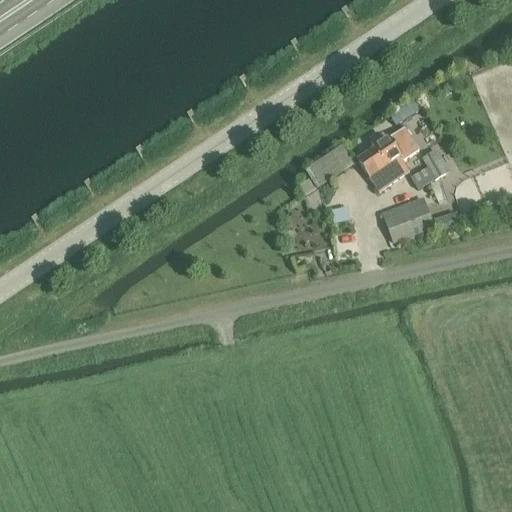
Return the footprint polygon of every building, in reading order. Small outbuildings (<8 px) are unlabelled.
[(414,101),(387,118),(395,130),(422,113),(414,101)] [(402,165),(410,159),(419,153),(411,141),(402,147),(396,137),(386,143),(382,137),(369,146),(374,152),(357,164),(379,195),(409,174),(402,165)] [(317,191),(354,167),(342,149),(306,173),(317,191)] [(417,192),(434,182),(448,174),(436,153),(422,161),(428,171),(411,181),(417,192)] [(422,201),(381,217),(393,248),(434,231),(422,201)] [(495,203),(476,209),(480,220),(499,213),(495,203)] [(457,216),(434,222),(438,237),(461,231),(457,216)]
